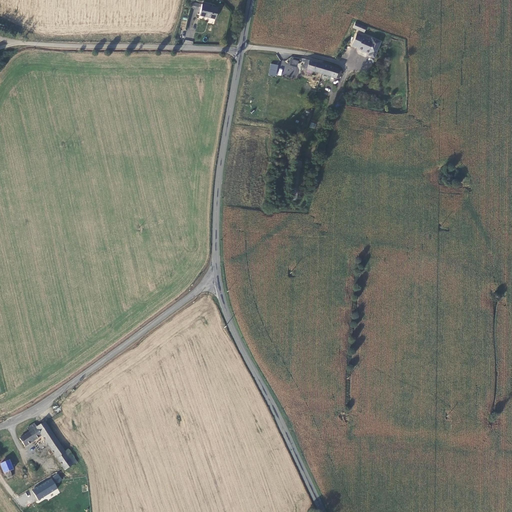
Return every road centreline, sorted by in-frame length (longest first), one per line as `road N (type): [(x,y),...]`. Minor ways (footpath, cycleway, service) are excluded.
road 1 (tertiary): [(218,280),(0,426)]
road 2 (tertiary): [(218,280),(232,326),(323,511)]
road 3 (unclassified): [(241,53),(0,39)]
road 4 (tertiary): [(241,53),(217,185),(218,280)]
road 5 (unclassified): [(242,45),(363,71)]
